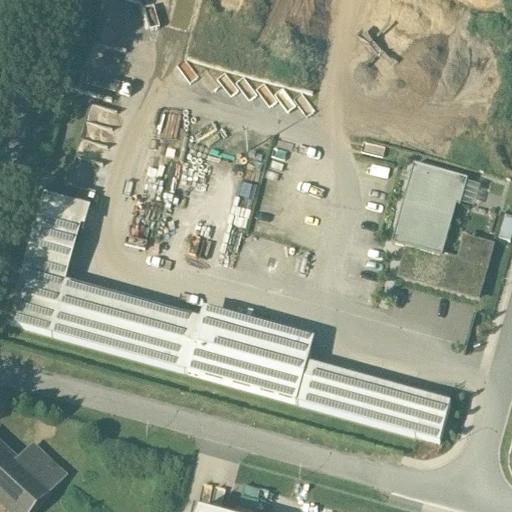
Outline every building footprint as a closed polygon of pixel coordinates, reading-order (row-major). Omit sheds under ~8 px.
[(509,82),(369,43),(354,97),(494,136),(509,82)] [(407,248),(441,258),(455,207),(459,208),(466,183),(414,169),(392,247),(406,251),(407,248)] [(49,337),(66,284),(90,204),(43,194),(7,326),(49,337)] [(441,258),(407,248),(406,251),(399,280),(476,300),(489,249),(462,241),(458,262),(441,258)] [(199,322),(66,284),(49,337),(185,374),(199,322)] [(309,354),(199,322),(185,374),(296,405),(305,368),(309,354)] [(425,401),(305,368),(296,405),(417,440),(425,401)] [(33,511),(50,493),(0,446),(0,506),(6,511),(33,511)]
